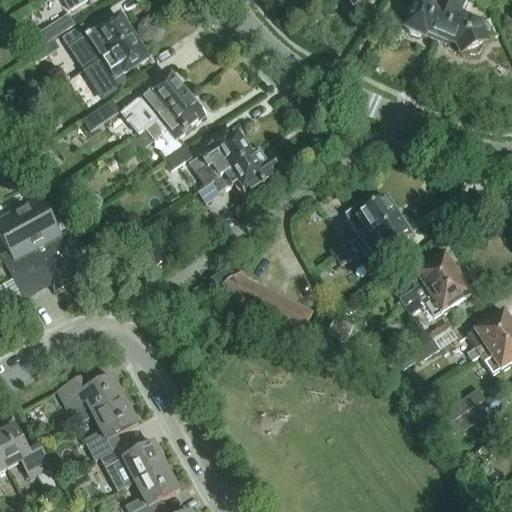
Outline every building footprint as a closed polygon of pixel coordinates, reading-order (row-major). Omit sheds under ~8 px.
[(62,1),(69,14),(87,4),(88,4),(95,0),(50,0),(54,5),(62,1)] [(348,0),(355,10),(360,7),(365,8),(369,4),(370,0),(348,0)] [(427,35),(437,40),(453,0),(435,0),(433,5),(421,0),(418,0),(404,31),(409,33),(410,35),(417,39),(420,37),(425,40),(427,35)] [(460,16),(461,14),(463,8),(466,0),(453,0),(437,40),(456,48),(461,57),(467,54),(469,56),(477,58),(483,50),(482,47),(489,44),(480,24),(460,16)] [(66,18),(45,32),(52,43),(74,28),(66,18)] [(64,42),(85,73),(134,41),(121,20),(101,33),(100,32),(90,38),(84,29),(64,42)] [(108,72),(115,83),(148,62),(134,41),(85,73),(92,83),(108,72)] [(146,114),(155,125),(187,99),(171,79),(140,105),(137,102),(129,108),(139,120),(146,114)] [(203,118),(187,99),(155,125),(129,146),(137,156),(159,138),(167,148),(203,118)] [(111,104),(88,119),(80,125),(88,137),(119,116),(111,104)] [(11,108),(0,114),(0,128),(17,118),(11,108)] [(7,139),(28,125),(22,115),(1,129),(7,139)] [(189,165),(197,177),(205,189),(211,185),(251,159),(250,157),(237,137),(229,143),(227,140),(189,165)] [(184,150),(164,164),(172,175),(192,162),(184,150)] [(60,164),(51,151),(40,159),(49,171),(60,164)] [(211,208),(222,201),(218,196),(238,183),(246,196),(279,175),(268,159),(265,161),(258,152),(250,157),(251,159),(211,185),(205,189),(201,192),(211,208)] [(74,197),(69,188),(61,194),(66,202),(74,197)] [(386,200),(373,208),(368,202),(345,217),(357,236),(329,254),(334,262),(339,259),(399,219),(395,214),(398,212),(391,203),(389,204),(386,200)] [(50,288),(54,294),(91,273),(90,271),(95,267),(98,268),(99,268),(102,265),(100,262),(76,240),(73,240),(71,240),(70,241),(59,219),(49,225),(36,202),(0,221),(0,230),(12,252),(0,257),(0,259),(9,277),(24,303),(37,295),(27,278),(41,271),(50,288)] [(344,267),(366,252),(374,264),(412,240),(399,219),(339,259),(344,267)] [(213,224),(200,233),(208,244),(221,235),(213,224)] [(152,237),(131,250),(147,276),(168,263),(152,237)] [(403,312),(458,276),(454,271),(456,270),(449,259),(447,260),(445,256),(407,281),(414,290),(396,302),(403,312)] [(209,280),(215,289),(234,276),(227,267),(209,280)] [(215,290),(231,298),(248,281),(247,280),(241,272),(234,276),(215,289),(215,290)] [(408,320),(425,309),(433,321),(471,297),(458,276),(403,312),(408,320)] [(231,298),(246,306),(257,286),(248,281),(231,298)] [(246,306),(256,311),(267,290),(257,286),(246,306)] [(256,311),(265,315),(276,295),(267,290),(256,311)] [(265,315),(274,320),(285,300),(276,295),(265,315)] [(274,320),(283,325),(294,304),(285,300),(274,320)] [(283,325),(293,330),(303,309),(294,304),(283,325)] [(312,314),(303,309),(293,330),(302,334),(312,314)] [(480,357),(511,335),(511,321),(508,316),(506,317),(504,314),(467,338),(474,350),(465,356),(470,364),(480,357)] [(353,329),(333,319),(325,336),(345,345),(353,329)] [(393,369),(372,335),(345,352),(386,373),(393,369)] [(511,335),(480,357),(493,377),(511,364),(511,335)] [(436,340),(412,356),(418,366),(443,350),(436,340)] [(412,357),(401,364),(405,371),(416,364),(412,357)] [(92,420),(124,403),(111,379),(84,393),(79,382),(57,394),(68,415),(85,406),(92,420)] [(454,422),(479,406),(484,402),(478,392),(447,411),(454,422)] [(99,461),(116,452),(110,441),(137,427),(124,403),(92,420),(100,434),(83,443),(94,464),(99,461)] [(488,419),(479,406),(454,422),(462,435),(488,419)] [(14,428),(0,435),(0,461),(6,473),(21,465),(30,482),(51,471),(39,449),(28,455),(14,428)] [(135,486),(166,470),(154,446),(127,460),(121,449),(116,452),(99,461),(110,481),(127,472),(135,486)] [(125,511),(154,511),(152,508),(178,494),(166,470),(135,486),(142,500),(125,510),(125,511)]
